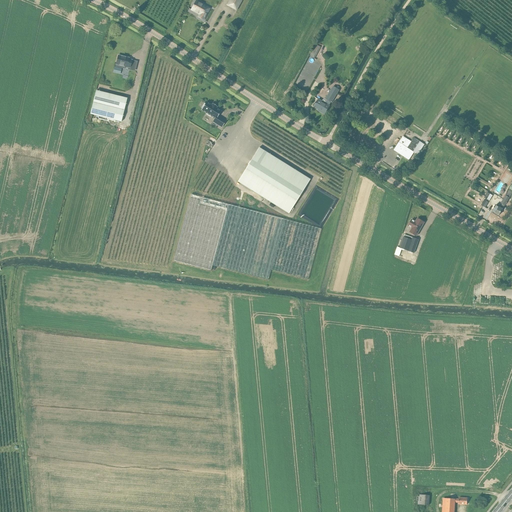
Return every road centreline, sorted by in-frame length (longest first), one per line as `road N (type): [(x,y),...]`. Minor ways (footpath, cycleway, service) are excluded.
road 1 (unclassified): [(326,143),(92,0)]
road 2 (unclassified): [(511,250),(326,143)]
road 3 (unclassified): [(326,143),(411,0)]
